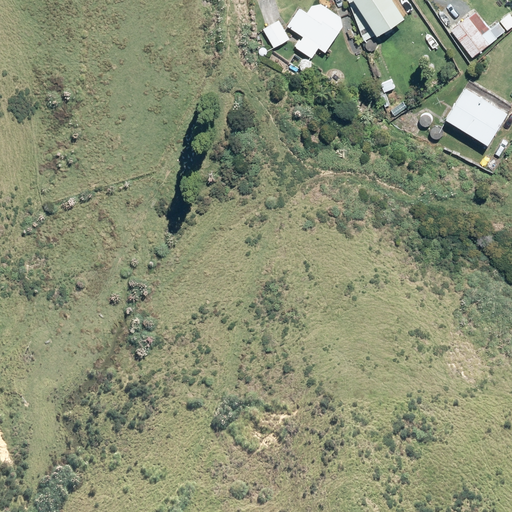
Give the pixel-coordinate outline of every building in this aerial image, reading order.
[(404,19),(391,0),(350,0),(348,1),(364,41),(375,34),(377,37),(404,19)] [(287,26),(303,37),(295,48),(311,59),(331,30),(320,22),(324,17),(312,9),(308,14),(299,8),(287,26)] [(451,29),(472,58),(497,39),(496,38),(504,32),(498,23),(482,35),(481,34),(487,29),(475,13),(469,18),(468,17),(451,29)] [(511,21),(508,18),(503,23),(508,29),(511,24),(511,21)] [(263,30),(273,48),(289,39),(279,21),(263,30)] [(391,80),(381,85),(385,93),(395,88),(391,80)] [(445,119),(488,146),(507,115),(465,88),(445,119)] [(389,109),(394,117),(410,107),(405,99),(389,109)] [(422,127),(416,136),(425,143),(430,136),(428,134),(430,132),(422,127)] [(482,166),(489,171),(492,166),(485,162),(482,166)]
